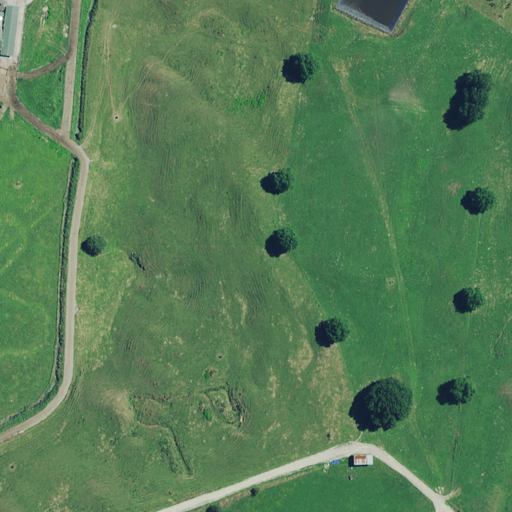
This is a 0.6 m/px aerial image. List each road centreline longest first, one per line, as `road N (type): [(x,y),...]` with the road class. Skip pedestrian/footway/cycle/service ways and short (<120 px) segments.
road 1 (track): [(0,99),(83,160),(69,371),(38,419),(0,438)]
road 2 (track): [(163,511),(343,449),(388,458),(451,511)]
road 3 (track): [(76,0),(65,140)]
